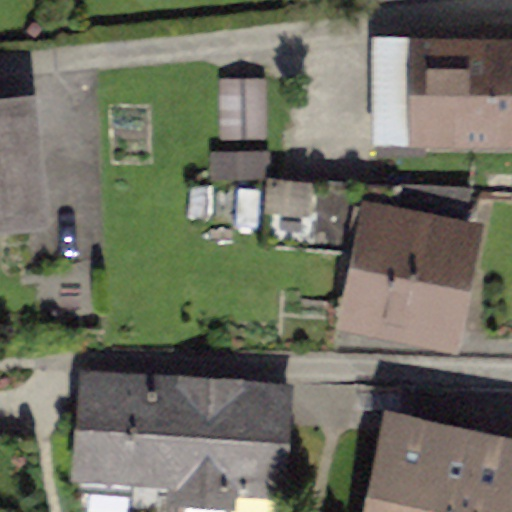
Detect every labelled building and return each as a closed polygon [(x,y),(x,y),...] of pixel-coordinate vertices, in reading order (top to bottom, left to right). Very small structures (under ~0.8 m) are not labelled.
[(377,40),(376,122),(511,123),(511,32),(489,32),(488,41),(377,40)] [(258,85),(227,85),(227,132),(258,132),(258,85)] [(0,209),(24,208),(16,112),(0,113),(0,209)] [(369,310),(366,322),(440,339),(472,191),(270,181),(266,246),(369,252),(359,309),(369,310)] [(80,382),(74,470),(177,476),(176,496),(228,500),(229,480),(272,483),(278,395),(80,382)] [(511,511),(511,451),(400,428),(381,511),(511,511)]
